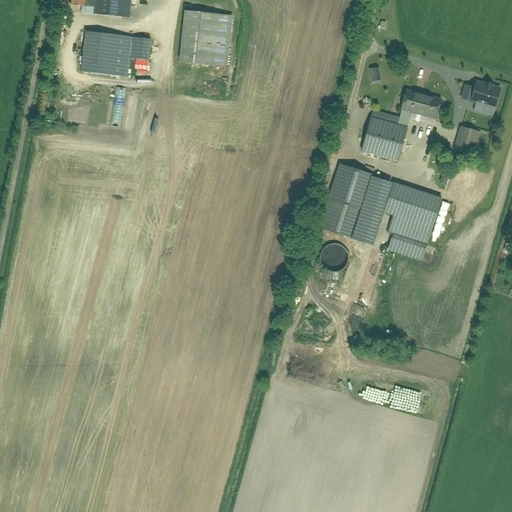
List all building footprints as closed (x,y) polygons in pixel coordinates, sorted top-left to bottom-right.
[(94,13),(128,16),(129,0),(94,0),(94,4),(94,13)] [(176,60),(225,66),(232,13),(183,7),(176,60)] [(78,70),(126,77),(129,55),(132,35),(85,28),(78,70)] [(151,38),(132,35),(129,55),(148,58),(151,38)] [(369,67),(370,81),(380,80),(378,66),(369,67)] [(494,108),(501,87),(477,79),(475,86),(470,101),(494,108)] [(460,98),(470,101),(475,86),(465,83),(460,98)] [(111,126),(121,127),(125,88),(114,87),(111,126)] [(434,118),(440,98),(405,87),(398,108),(400,108),(410,111),(434,118)] [(396,123),(406,126),(410,111),(400,108),(396,123)] [(396,161),(406,126),(396,123),(370,116),(360,150),(396,161)] [(475,154),(481,132),(459,126),(453,148),(475,154)] [(330,197),(359,206),(369,172),(340,163),(330,197)] [(441,195),(393,180),(383,210),(392,213),(432,226),(441,195)] [(354,236),(363,207),(359,206),(330,197),(321,226),(354,236)] [(426,243),(432,226),(392,213),(386,231),(392,232),(426,243)] [(426,243),(392,232),(386,249),(420,260),(426,243)]
